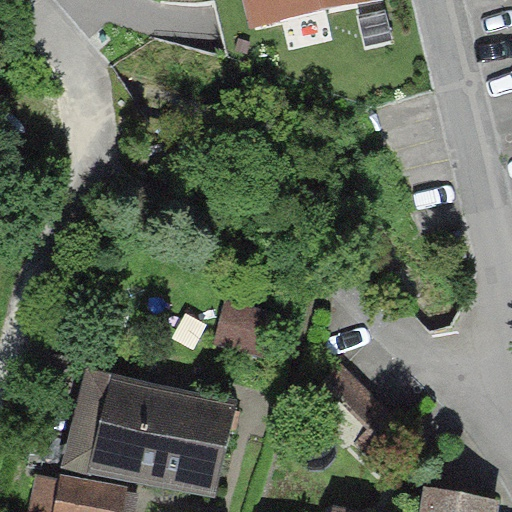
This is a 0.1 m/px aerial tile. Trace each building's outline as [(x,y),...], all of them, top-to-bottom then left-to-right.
[(250,0),(256,23),(357,0),(250,0)] [(275,320),(246,312),(236,347),(265,355),(275,320)] [(403,432),(345,376),(321,400),(349,427),(357,419),(373,435),(366,443),(380,457),(403,432)] [(238,411),(91,377),(71,466),(218,499),(238,411)] [(121,511),(125,494),(43,478),(36,511),(121,511)] [(495,511),(497,506),(431,494),(427,511),(495,511)]
